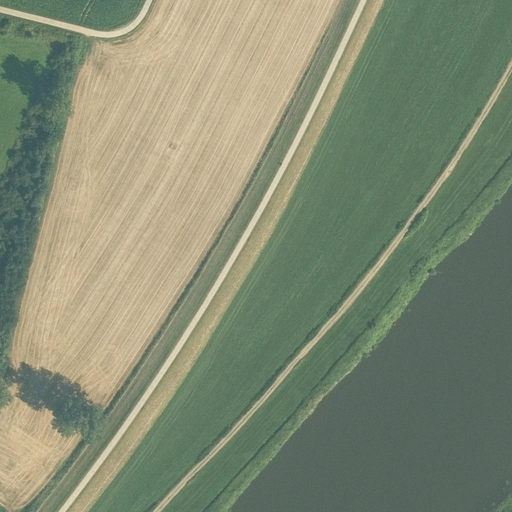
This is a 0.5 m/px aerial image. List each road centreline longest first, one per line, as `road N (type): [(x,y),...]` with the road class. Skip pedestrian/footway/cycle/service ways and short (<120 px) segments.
road 1 (track): [(511,57),(402,230),(325,326),(152,511)]
road 2 (unclassified): [(0,6),(106,32),(146,0)]
